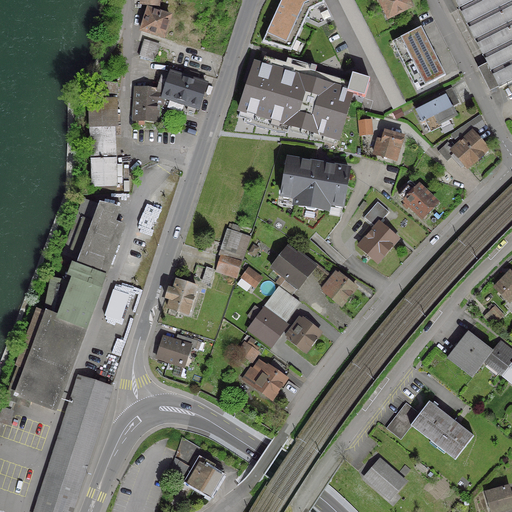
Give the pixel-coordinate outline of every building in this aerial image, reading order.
[(281,0),(263,41),(291,50),(309,9),(324,1),(323,0),(281,0)] [(377,0),(387,19),(410,8),(406,0),(377,0)] [(511,81),(511,0),(453,0),(486,65),(478,69),(487,89),(496,85),(498,88),(511,81)] [(148,6),(147,9),(139,30),(161,38),(169,17),(154,11),(155,7),(148,6)] [(384,62),(387,61),(362,9),(350,14),(367,52),(377,47),(384,62)] [(422,28),(394,41),(419,91),(446,77),(422,28)] [(142,41),(138,56),(152,61),(156,47),(157,48),(158,45),(142,41)] [(263,62),(254,59),(237,110),(241,111),(240,116),(245,118),(244,121),(276,131),(288,132),(290,125),(292,126),(291,130),(335,143),(336,139),(340,141),(354,91),(365,94),(370,77),(353,71),(350,81),(316,71),(286,62),(265,56),(263,62)] [(288,57),(286,62),(316,71),(317,65),(311,63),(311,64),(288,57)] [(408,103),(387,62),(375,68),(396,109),(408,103)] [(169,73),(167,79),(160,77),(158,84),(165,87),(164,91),(162,97),(163,98),(162,104),(187,105),(185,111),(193,114),(195,108),(197,109),(205,85),(195,82),(197,74),(184,70),(181,77),(169,73)] [(103,83),(102,94),(116,94),(117,83),(103,83)] [(456,100),(450,88),(438,95),(441,100),(415,112),(420,122),(419,122),(420,124),(424,122),(430,132),(440,127),(439,124),(454,116),(448,104),(456,100)] [(156,104),(162,104),(163,98),(162,97),(164,91),(146,90),(146,93),(135,92),(134,100),(135,100),(134,121),(155,122),(156,104)] [(115,177),(112,99),(88,100),(91,186),(92,191),(115,190),(115,186),(122,185),(122,177),(115,177)] [(395,119),(402,116),(399,110),(392,113),(395,119)] [(360,136),(374,134),(372,119),(358,120),(360,136)] [(481,156),(480,155),(486,149),(472,133),(474,131),(469,123),(451,135),(459,144),(451,151),(455,156),(452,158),(456,162),(458,159),(466,168),(472,163),(473,163),(481,156)] [(373,154),(398,161),(405,135),(385,129),(382,138),(378,137),(373,154)] [(437,152),(446,162),(451,157),(442,147),(437,152)] [(280,196),(281,196),(282,198),(287,199),(289,197),(289,195),(295,196),(293,205),(304,207),(306,210),(313,211),(315,209),(327,211),(328,201),(333,202),(333,205),(334,207),(339,208),(341,207),(348,170),(321,165),(320,168),(313,166),(314,164),(287,159),(280,196)] [(408,206),(421,219),(436,204),(417,186),(412,192),(407,186),(398,196),(403,201),(404,202),(402,205),(405,209),(408,206)] [(373,191),(366,200),(373,205),(379,197),(373,191)] [(149,213),(160,217),(165,203),(154,199),(149,213)] [(59,397),(58,397),(122,228),(109,223),(114,210),(117,211),(117,210),(110,208),(100,206),(99,206),(82,200),(62,255),(73,259),(65,282),(50,279),(43,312),(36,309),(15,364),(14,366),(17,367),(5,399),(15,403),(18,396),(54,410),(59,397)] [(376,263),(396,240),(378,223),(358,247),(376,263)] [(241,260),(248,237),(228,231),(221,254),(241,260)] [(259,249),(254,246),(250,253),(255,256),(259,249)] [(289,250),(273,269),(297,288),(312,268),(289,250)] [(217,271),(236,277),(240,263),(221,258),(217,271)] [(201,282),(207,284),(211,271),(205,269),(201,282)] [(261,278),(249,269),(242,278),(255,287),(261,278)] [(335,273),(330,279),(321,290),(324,292),(323,293),(340,306),(355,288),(338,274),(338,275),(335,273)] [(511,275),(510,273),(494,289),(507,302),(508,302),(507,301),(511,296),(511,275)] [(166,308),(186,315),(195,288),(175,281),(172,290),(168,289),(165,299),(169,300),(166,308)] [(291,296),(295,290),(283,281),(279,286),(291,296)] [(260,312),(254,307),(247,317),(253,322),(247,329),(271,347),(286,327),(282,323),(298,302),(279,287),(260,312)] [(128,298),(115,294),(107,319),(120,323),(128,298)] [(502,316),(494,307),(489,311),(498,320),(502,316)] [(488,312),(483,317),(492,326),(497,321),(488,312)] [(302,320),(298,317),(284,336),(288,338),(287,339),(305,352),(319,333),(302,320)] [(491,352),(467,333),(446,359),(471,378),(483,363),(491,352)] [(179,336),(177,343),(162,338),(156,358),(183,366),(189,347),(194,348),(196,341),(179,336)] [(499,342),(491,352),(483,363),(502,378),(511,365),(507,362),(511,355),(511,353),(499,343),(500,342),(499,342)] [(243,344),(237,352),(251,362),(257,353),(255,352),(256,349),(252,346),(250,349),(243,344)] [(254,386),(253,387),(271,399),(285,379),(281,377),(286,371),(281,368),(283,366),(273,359),(267,367),(258,361),(252,370),(250,369),(243,378),(254,386)] [(511,365),(502,378),(511,385),(511,365)] [(77,377),(33,511),(70,511),(110,388),(77,377)] [(428,402),(419,414),(410,426),(454,460),(473,436),(428,402)] [(400,440),(410,426),(419,414),(406,405),(387,430),(400,440)] [(12,411),(1,408),(0,412),(0,422),(8,425),(12,411)] [(214,466),(214,465),(198,456),(192,458),(188,465),(192,466),(183,481),(208,496),(221,476),(213,471),(216,467),(214,466)] [(364,478),(388,499),(403,482),(401,480),(409,471),(404,467),(396,476),(379,460),(364,478)] [(180,479),(187,467),(179,462),(172,474),(180,479)] [(511,497),(507,486),(485,493),(489,511),(496,511),(511,507),(511,497)]
